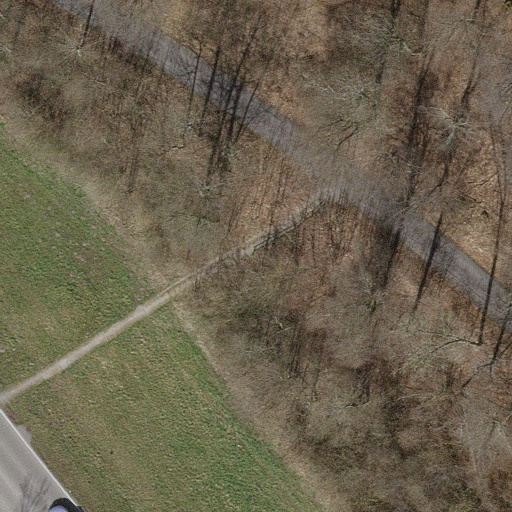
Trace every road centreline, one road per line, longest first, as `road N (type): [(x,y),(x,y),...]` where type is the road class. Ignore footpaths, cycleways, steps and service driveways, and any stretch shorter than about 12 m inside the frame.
road 1 (track): [(360,188),(72,0)]
road 2 (track): [(511,313),(360,188)]
